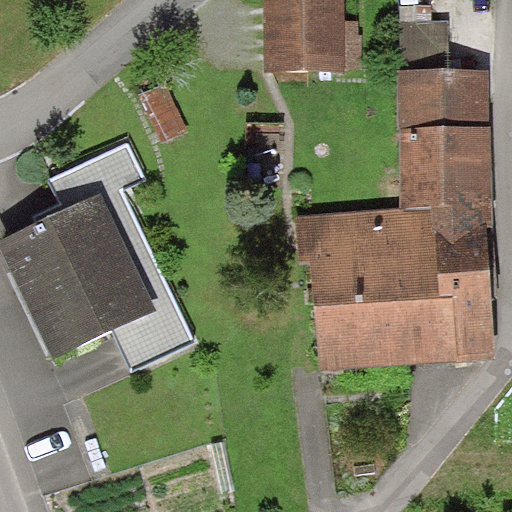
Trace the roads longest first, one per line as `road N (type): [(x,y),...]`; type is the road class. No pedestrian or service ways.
road 1 (residential): [(393,511),(506,348),(508,0)]
road 2 (unclassified): [(0,129),(177,0)]
